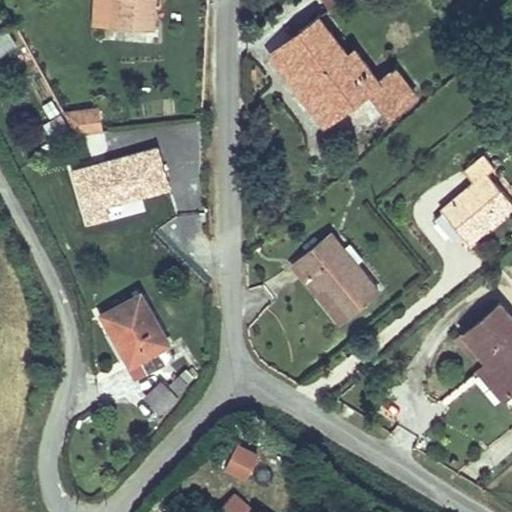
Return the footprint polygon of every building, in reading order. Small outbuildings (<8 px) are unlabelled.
[(115,0),(94,0),(94,21),(114,22),(115,0)] [(115,0),(114,22),(152,25),(153,0),(115,0)] [(303,95),(325,123),(370,88),(390,114),(416,92),(394,66),(378,79),(353,47),(347,52),(318,16),(290,37),(293,41),(281,51),(311,88),(303,95)] [(311,88),(281,51),(273,58),(303,95),(311,88)] [(97,111),(65,116),(76,135),(100,132),(97,111)] [(468,242),(511,203),(511,200),(488,171),(494,165),(484,154),(464,171),(474,183),(441,211),(461,233),(468,242)] [(461,233),(441,211),(434,217),(454,239),(461,233)] [(320,292),(324,288),(329,284),(340,296),(335,300),(346,314),(378,288),(331,233),(297,262),(320,292)] [(329,284),(324,288),(335,300),(340,296),(329,284)] [(141,293),(101,314),(130,364),(141,358),(148,371),(175,356),(168,345),(168,342),(141,293)] [(511,317),(500,303),(466,332),(489,360),(492,363),(494,360),(511,380),(511,317)] [(148,371),(141,358),(130,364),(137,377),(148,371)] [(511,390),(511,388),(511,380),(494,360),(492,363),(489,360),(482,367),(506,395),(511,390)] [(178,375),(167,385),(175,393),(186,383),(178,375)] [(242,443),(224,469),(243,482),(261,456),(242,443)] [(254,511),(233,493),(217,511),(254,511)]
